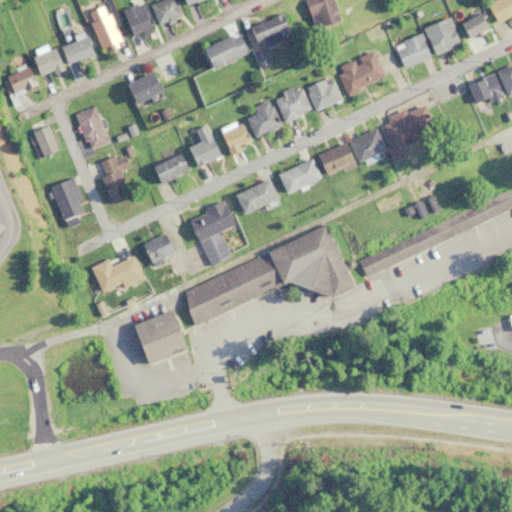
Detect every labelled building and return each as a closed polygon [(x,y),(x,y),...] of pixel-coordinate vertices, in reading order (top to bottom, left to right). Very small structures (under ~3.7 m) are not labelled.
[(155,26),(179,14),(171,0),(158,0),(146,6),(155,26)] [(329,0),(301,0),(309,28),(336,21),(329,0)] [(119,39),(104,3),(82,12),(97,48),(119,39)] [(148,27),(141,3),(118,9),(124,33),(148,27)] [(455,24),(464,38),(484,25),(475,11),(455,24)] [(457,43),(446,16),(419,27),(430,54),(457,43)] [(276,33),(282,33),(282,21),(248,21),(248,45),(276,45),(276,33)] [(198,48),(207,69),(243,53),(234,32),(198,48)] [(401,68),(427,55),(416,32),(390,45),(401,68)] [(91,53),(83,35),(56,47),(64,65),(91,53)] [(33,74),(58,70),(55,49),(30,53),(33,74)] [(342,93),(380,78),(370,51),(331,67),(342,93)] [(511,67),(510,64),(493,71),(502,95),(511,91),(511,67)] [(9,95),(33,85),(26,66),(1,76),(9,95)] [(158,89),(150,71),(121,86),(130,104),(158,89)] [(498,96),(490,75),(463,85),(471,107),(498,96)] [(337,100),(327,76),(301,87),(312,111),(337,100)] [(307,112),(297,87),(270,97),(280,122),(307,112)] [(277,126),(266,101),(250,108),(253,114),(242,119),(250,138),(277,126)] [(394,139),(428,126),(420,105),(374,123),(389,163),(402,158),(394,139)] [(74,112),(82,149),(103,144),(95,107),(74,112)] [(39,157),(56,150),(44,120),(27,126),(39,157)] [(246,143),(239,121),(216,129),(223,151),(246,143)] [(342,140),(343,144),(312,154),(319,176),(352,165),(351,161),(381,151),(374,130),(342,140)] [(183,145),(190,166),(216,158),(209,137),(183,145)] [(127,167),(123,153),(92,163),(105,204),(126,197),(118,170),(127,167)] [(147,167),(156,184),(186,170),(178,153),(147,167)] [(280,193),(315,180),(308,160),(272,173),(280,193)] [(46,185),(58,220),(82,212),(70,177),(46,185)] [(238,214),(273,198),(264,179),(229,195),(238,214)] [(361,276),(511,207),(511,203),(506,190),(353,259),(361,276)] [(230,224),(220,202),(185,217),(205,264),(227,254),(216,229),(230,224)] [(191,326),(177,293),(321,225),(348,283),(322,296),(284,284),(191,326)] [(172,244),(164,231),(137,247),(147,264),(179,245),(177,241),(172,244)] [(140,275),(129,253),(106,264),(104,259),(87,267),(100,294),(140,275)] [(126,326),(166,308),(177,333),(184,348),(143,366),(126,326)] [(511,311),(503,315),(506,323),(509,332),(511,330),(511,311)]
